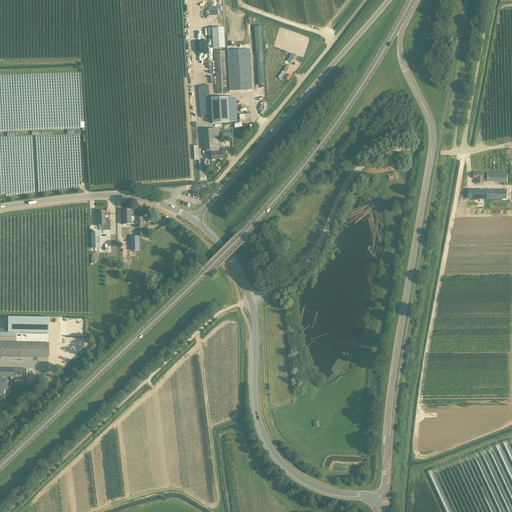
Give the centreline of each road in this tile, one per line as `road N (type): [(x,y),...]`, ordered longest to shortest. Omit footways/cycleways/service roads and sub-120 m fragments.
road 1 (primary): [(0,470),(290,184),(411,0)]
road 2 (primary): [(388,0),(194,220)]
road 3 (unclassified): [(364,0),(220,178),(178,190),(169,206)]
road 4 (unclassified): [(250,300),(307,263),(349,178),(369,160),(408,147),(463,151)]
road 5 (tertiary): [(250,300),(255,401),(267,442),(304,480),(375,498)]
road 6 (unknown): [(204,185),(194,0)]
road 7 (tertiary): [(0,207),(106,194),(169,206)]
road 8 (unclassified): [(463,151),(490,0)]
